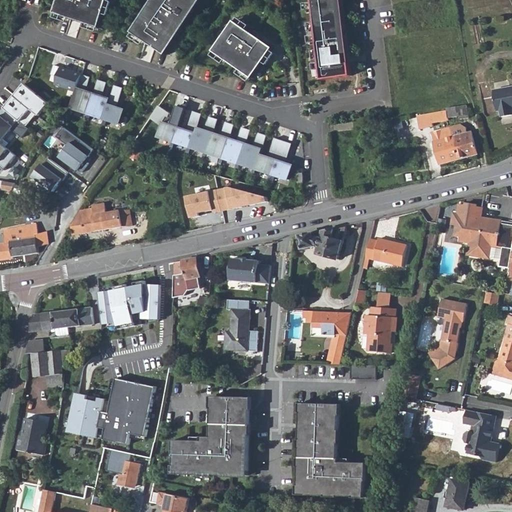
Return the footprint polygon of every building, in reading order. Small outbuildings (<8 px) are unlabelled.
[(61,0),(57,13),(58,13),(72,18),(87,23),(101,28),(102,28),(106,15),(111,1),(110,0),(61,0)] [(204,0),(155,0),(134,33),(135,34),(147,42),(167,55),(204,0)] [(338,0),(312,0),(322,80),(352,76),(350,62),(347,63),(338,0)] [(338,0),(347,63),(350,62),(342,0),(338,0)] [(115,2),(111,1),(106,15),(111,16),(115,2)] [(72,18),(58,13),(56,18),(70,23),(72,18)] [(274,48),(235,21),(214,51),(215,52),(227,60),(240,69),(252,78),(253,78),(264,62),(272,50),(274,48)] [(101,28),(87,23),(86,28),(100,33),(101,28)] [(135,34),(132,38),(144,46),(147,42),(135,34)] [(276,53),(272,50),(264,62),(268,65),(276,53)] [(227,60),(215,52),(212,56),(224,64),(227,60)] [(76,92),(82,74),(54,65),(51,75),(58,77),(55,85),(76,92)] [(252,78),(240,69),(237,73),(249,82),(252,78)] [(86,91),(91,77),(82,74),(76,92),(71,108),(74,109),(88,113),(92,99),(85,97),(86,91)] [(107,83),(98,80),(93,94),(92,99),(88,113),(91,114),(104,119),(108,105),(100,102),(102,97),(107,83)] [(108,105),(104,119),(106,120),(120,124),(125,110),(117,107),(123,88),(114,85),(109,99),(110,99),(108,105)] [(48,106),(24,86),(14,98),(36,117),(38,118),(48,106)] [(511,87),(493,91),(497,111),(500,111),(501,117),(511,114),(511,87)] [(14,98),(4,110),(19,122),(26,129),(36,117),(14,98)] [(469,118),(467,105),(446,108),(446,111),(448,118),(459,117),(460,120),(469,118)] [(179,128),(186,109),(178,106),(171,125),(163,123),(159,137),(175,142),(179,128)] [(19,122),(4,110),(0,115),(0,144),(19,122)] [(179,128),(175,142),(191,147),(196,133),(198,128),(202,114),(194,111),(187,131),(179,128)] [(448,118),(446,111),(416,117),(419,130),(433,127),(432,125),(449,121),(448,118)] [(196,133),(191,147),(208,153),(212,139),(214,133),(219,119),(210,117),(205,130),(204,136),(196,133)] [(212,139),(208,153),(224,158),(228,144),(230,139),(235,125),(226,122),(222,136),(220,141),(212,139)] [(94,148),(65,124),(57,134),(69,143),(60,154),(81,171),(89,161),(86,159),(94,148)] [(451,129),(459,160),(477,155),(471,132),(466,133),(465,128),(461,126),(451,129)] [(228,144),(224,158),(240,163),(245,149),(247,144),(251,130),(243,127),(238,141),(236,147),(228,144)] [(459,160),(451,129),(431,134),(439,166),(459,160)] [(245,149),(240,163),(257,169),(261,155),(268,136),(259,133),(255,147),(253,152),(245,149)] [(261,155),(257,169),(273,174),(284,141),(275,138),(269,157),(261,155)] [(238,141),(230,139),(228,144),(236,147),(238,141)] [(284,141),(273,174),(290,180),(295,166),(286,163),(293,144),(284,141)] [(0,144),(0,168),(4,172),(16,158),(0,144)] [(255,147),(247,144),(245,149),(253,152),(255,147)] [(125,159),(136,165),(139,161),(127,154),(125,159)] [(69,171),(50,156),(44,163),(43,162),(34,174),(53,189),(63,178),(64,179),(69,171)] [(10,175),(2,190),(10,194),(19,180),(10,175)] [(219,191),(223,212),(270,204),(269,199),(231,189),(219,191)] [(0,193),(0,199),(5,202),(10,194),(2,190),(0,193)] [(219,191),(187,197),(192,219),(223,212),(219,191)] [(477,208),(482,209),(485,194),(461,200),(460,205),(466,206),(467,204),(477,205),(477,208)] [(93,208),(97,208),(99,214),(101,214),(107,213),(105,203),(93,205),(93,208)] [(499,270),(509,271),(511,258),(511,254),(511,225),(503,224),(502,222),(481,219),(482,209),(477,208),(477,205),(467,204),(466,206),(460,205),(458,215),(454,214),(452,226),(457,227),(455,236),(460,237),(459,242),(469,244),(469,248),(472,251),(471,257),(485,259),(486,251),(491,248),(493,249),(502,250),(499,270)] [(73,235),(104,230),(101,214),(99,214),(97,208),(93,208),(80,210),(71,225),(73,235)] [(104,230),(133,225),(130,210),(107,213),(101,214),(104,230)] [(18,227),(20,239),(37,237),(37,234),(39,234),(36,224),(18,227)] [(449,240),(459,242),(460,237),(455,236),(457,227),(452,226),(449,240)] [(5,243),(0,244),(0,260),(14,259),(14,257),(38,253),(38,246),(49,243),(46,232),(39,234),(37,234),(37,237),(20,239),(18,227),(3,230),(5,243)] [(338,260),(346,228),(300,237),(303,250),(314,247),(319,248),(317,254),(338,260)] [(377,242),(370,240),(365,259),(363,269),(367,270),(369,260),(402,267),(407,247),(377,240),(377,242)] [(485,259),(491,260),(493,249),(491,248),(486,251),(485,259)] [(269,282),(271,264),(259,263),(259,259),(248,258),(248,259),(243,259),(243,258),(232,257),(230,278),(269,282)] [(196,258),(174,263),(173,299),(186,297),(189,292),(201,289),(199,279),(200,279),(196,258)] [(160,321),(161,286),(148,285),(97,293),(103,328),(117,326),(119,330),(160,321)] [(363,304),(367,291),(358,290),(355,303),(363,304)] [(487,292),(485,302),(494,304),(495,304),(496,304),(497,304),(497,303),(498,302),(499,295),(487,292)] [(390,293),(378,293),(378,307),(389,308),(390,293)] [(249,299),(228,298),(227,307),(232,307),(230,329),(226,329),(225,349),(257,349),(258,330),(249,329),(250,309),(249,308),(249,299)] [(442,336),(446,341),(444,351),(432,358),(440,369),(451,362),(455,359),(452,354),(456,352),(458,344),(457,344),(462,322),(465,322),(468,305),(442,299),(439,316),(449,318),(448,322),(445,323),(442,336)] [(389,308),(378,307),(378,316),(370,316),(366,316),(365,335),(369,335),(369,351),(392,352),(393,344),(391,344),(391,332),(392,318),(396,318),(396,308),(389,308)] [(91,308),(66,311),(68,328),(94,324),(91,308)] [(34,315),(30,333),(56,330),(68,328),(66,311),(34,315)] [(314,311),(303,311),(303,318),(306,318),(305,324),(314,325),(314,311)] [(342,313),(314,311),(314,325),(313,334),(335,336),(335,326),(340,326),(342,313)] [(335,336),(313,334),(313,337),(335,338),(328,364),(340,364),(352,313),(342,313),(340,326),(335,326),(335,336)] [(511,317),(509,317),(507,324),(508,325),(498,361),(495,363),(493,370),(495,373),(511,377),(511,317)] [(27,348),(25,355),(31,354),(44,353),(44,348),(43,340),(28,341),(27,348)] [(71,368),(70,350),(60,351),(62,369),(68,368),(71,368)] [(47,376),(62,375),(62,373),(62,369),(60,351),(44,353),(31,354),(33,378),(47,376)] [(377,365),(352,365),(351,367),(351,379),(377,380),(377,368),(377,365)] [(418,370),(404,367),(403,373),(416,376),(418,370)] [(511,377),(495,373),(493,370),(492,375),(511,380),(511,377)] [(416,376),(403,373),(398,397),(412,400),(416,376)] [(64,380),(64,374),(62,375),(47,376),(49,388),(63,387),(64,380)] [(156,388),(118,380),(106,440),(130,445),(133,434),(147,437),(156,388)] [(106,399),(76,394),(69,434),(99,439),(106,399)] [(251,398),(212,397),(212,403),(211,422),(211,424),(216,425),(216,435),(213,435),(213,437),(211,437),(202,437),(202,441),(174,440),(173,458),(174,458),(174,466),(177,466),(177,475),(204,475),(204,473),(216,473),(216,476),(223,476),(223,474),(233,474),(233,471),(249,471),(251,404),(251,398)] [(337,404),(303,403),(303,413),(301,413),(301,422),(303,423),(303,431),(300,431),(300,440),(302,440),(302,448),(300,448),(299,459),(302,459),(301,467),(299,467),(299,486),(302,486),(301,495),(326,496),(326,493),(338,494),(338,496),(354,497),(354,494),(366,494),(366,481),(367,482),(368,463),(340,462),(340,459),(339,459),(339,443),(336,443),(336,431),(339,431),(340,415),(337,415),(337,404)] [(492,444),(497,417),(478,413),(475,427),(481,429),(480,435),(476,437),(472,433),(469,432),(465,434),(464,440),(465,442),(464,447),(467,448),(465,457),(479,460),(483,463),(496,466),(500,446),(492,444)] [(18,436),(15,450),(27,453),(27,454),(32,455),(32,454),(43,456),(46,442),(44,441),(47,424),(25,419),(21,437),(18,436)] [(129,454),(112,451),(107,472),(121,475),(118,486),(132,489),(133,484),(137,485),(141,465),(131,463),(132,455),(129,454)] [(452,479),(446,507),(465,511),(471,482),(452,479)] [(51,511),(56,492),(43,489),(38,511),(51,511)] [(162,511),(186,511),(189,499),(159,493),(157,505),(164,506),(162,511)] [(428,511),(431,501),(417,498),(413,511),(428,511)]
